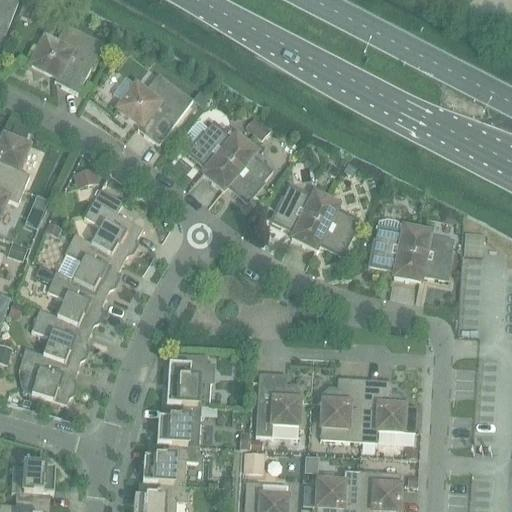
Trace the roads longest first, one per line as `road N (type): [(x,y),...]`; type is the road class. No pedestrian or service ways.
road 1 (primary): [(190,0),(511,166)]
road 2 (residential): [(442,342),(434,328),(299,291),(202,229)]
road 3 (residential): [(102,452),(153,309),(202,229)]
road 4 (residential): [(202,229),(103,150),(0,97)]
road 5 (primary): [(511,107),(306,0)]
road 6 (unknown): [(441,374),(234,361)]
road 7 (unclassified): [(434,511),(442,342)]
